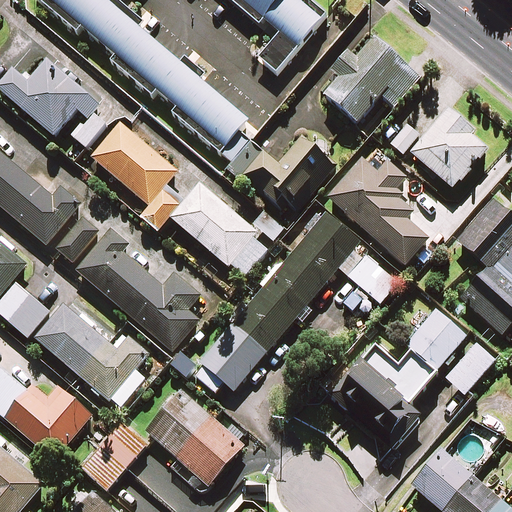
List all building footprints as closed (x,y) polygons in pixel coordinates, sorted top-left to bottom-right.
[(243,137),(253,126),(205,84),(184,67),(143,33),(104,0),(40,0),(39,2),(81,38),(85,33),(118,61),(114,66),(156,102),(160,97),(180,113),(176,118),(235,169),(254,146),(243,137)] [(228,0),(264,30),(268,25),(283,38),(261,63),(281,79),(332,20),(308,0),(228,0)] [(420,83),(370,40),(353,59),(348,55),(331,75),(339,82),(324,99),(357,128),(381,100),(394,112),(420,83)] [(89,124),(96,116),(95,115),(100,109),(47,65),(28,87),(12,74),(0,87),(0,94),(55,141),(77,114),(84,120),(89,124)] [(472,135),(448,114),(411,159),(453,194),(487,153),(469,139),(472,135)] [(89,124),(84,120),(69,138),(87,153),(109,127),(96,116),(89,124)] [(158,235),(170,220),(230,271),(231,269),(244,280),(271,249),(200,188),(185,206),(165,190),(177,175),(120,128),(92,161),(149,209),(140,219),(158,235)] [(419,139),(405,128),(390,148),(404,159),(419,139)] [(278,169),(264,157),(245,178),(242,181),(285,216),(310,186),(318,192),(335,171),(324,161),(331,152),(320,143),(312,151),(301,142),(278,169)] [(0,209),(47,249),(80,211),(60,194),(53,202),(0,157),(0,209)] [(378,177),(362,163),(328,202),(405,269),(428,243),(406,223),(413,215),(393,197),(405,183),(386,167),(378,177)] [(511,220),(493,204),(456,244),(488,273),(462,301),(501,338),(511,326),(511,220)] [(255,303),(231,331),(202,365),(207,369),(198,380),(216,395),(223,386),(235,396),(339,272),(381,308),(399,286),(365,257),(368,253),(326,218),(255,303)] [(101,235),(84,221),(56,253),(73,268),(101,235)] [(129,249),(111,234),(77,275),(173,356),(199,325),(188,315),(201,299),(175,277),(164,291),(123,256),(129,249)] [(0,300),(27,269),(0,246),(0,300)] [(50,317),(18,288),(0,307),(0,317),(28,342),(50,317)] [(117,354),(63,308),(35,342),(110,405),(149,359),(128,341),(117,354)] [(408,408),(444,367),(448,370),(455,362),(450,359),(466,341),(436,315),(394,364),(377,350),(332,402),(392,453),(421,419),(408,408)] [(494,365),(476,349),(447,382),(465,398),(494,365)] [(48,402),(33,390),(6,422),(54,464),(91,420),(57,391),(48,402)] [(225,433),(183,396),(147,436),(209,490),(244,449),(237,443),(225,433)] [(147,449),(123,428),(83,472),(107,494),(147,449)] [(24,511),(44,489),(0,451),(0,511),(24,511)] [(438,511),(447,511),(473,480),(441,454),(411,489),(438,511)] [(494,511),(501,503),(473,480),(447,511),(494,511)] [(111,511),(97,500),(85,511),(111,511)] [(511,511),(501,503),(494,511),(511,511)]
